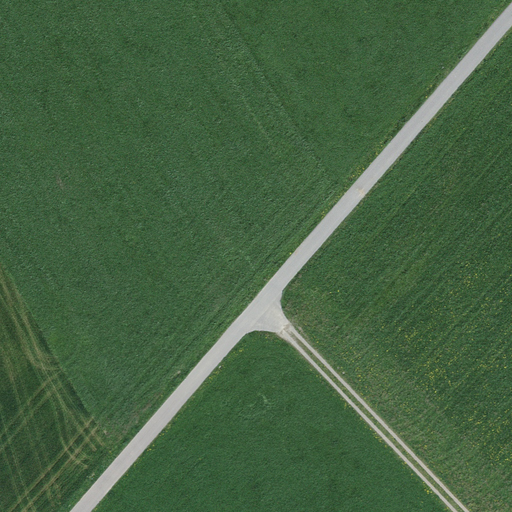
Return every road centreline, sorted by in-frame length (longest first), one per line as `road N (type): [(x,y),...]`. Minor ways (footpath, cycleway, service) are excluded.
road 1 (unclassified): [(511,20),(78,511)]
road 2 (track): [(460,511),(264,308)]
